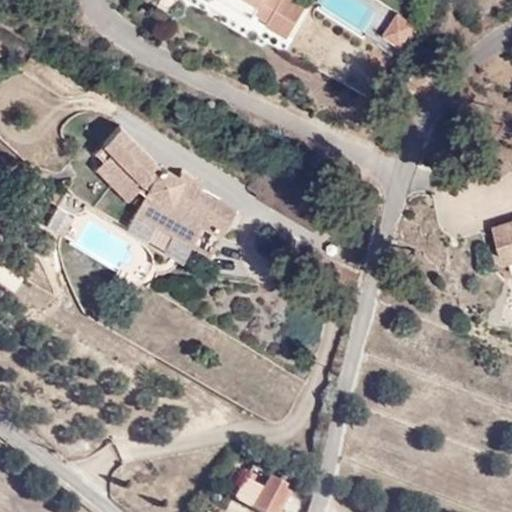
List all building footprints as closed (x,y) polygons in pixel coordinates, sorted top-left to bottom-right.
[(230,0),(255,15),(256,14),(269,21),(267,24),(288,36),(307,4),(299,0),(230,0)] [(383,36),(408,47),(419,21),(394,10),(383,36)] [(121,127),(97,150),(95,152),(103,160),(94,170),(128,201),(137,192),(143,196),(136,208),(209,252),(235,210),(200,188),(202,183),(181,171),(179,175),(162,166),(159,169),(154,163),(155,162),(121,127)] [(511,211),(497,215),(504,253),(511,250),(511,211)] [(250,467),(235,499),(234,501),(256,511),(281,511),(290,493),(279,488),(281,483),(290,488),(294,479),(282,473),(278,480),(250,467)]
